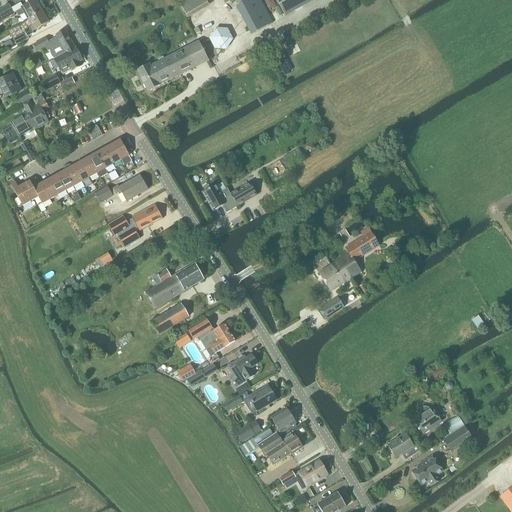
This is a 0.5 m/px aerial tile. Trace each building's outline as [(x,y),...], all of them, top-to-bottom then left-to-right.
[(207,4),(204,0),(188,0),(179,5),(185,16),(207,4)] [(272,24),(259,0),(249,0),(236,7),(251,35),(272,24)] [(275,0),(285,18),(317,0),(275,0)] [(28,20),(43,11),(36,1),(16,12),(19,17),(25,14),(28,20)] [(0,8),(0,15),(11,9),(8,4),(0,8)] [(15,14),(12,9),(0,16),(3,21),(15,14)] [(43,11),(28,20),(32,26),(24,31),(26,34),(14,40),(17,46),(29,39),(28,37),(34,34),(33,32),(49,23),(43,11)] [(226,49),(232,40),(227,31),(216,30),(210,39),(215,49),(226,49)] [(48,48),(46,49),(48,54),(50,53),(54,60),(58,58),(75,49),(65,31),(56,36),(59,40),(50,45),(47,47),(48,48)] [(50,45),(46,39),(34,46),(37,52),(44,48),(45,50),(46,49),(48,48),(47,47),(50,45)] [(149,65),(137,71),(142,80),(141,80),(143,84),(144,84),(148,93),(160,87),(160,86),(208,62),(208,63),(209,62),(198,41),(197,42),(198,43),(164,60),(163,58),(158,61),(159,63),(150,67),(149,65)] [(75,49),(58,58),(54,60),(62,76),(71,71),(71,72),(81,67),(79,63),(82,62),(76,49),(75,50),(75,49)] [(0,90),(6,99),(23,90),(14,73),(0,80),(0,90)] [(40,84),(44,92),(59,84),(55,76),(40,84)] [(33,99),(29,91),(15,99),(19,107),(33,99)] [(26,114),(34,129),(35,131),(47,124),(40,113),(61,101),(57,94),(48,99),(47,97),(45,98),(46,100),(43,102),(40,96),(32,100),(35,106),(32,108),(29,103),(22,106),(26,114)] [(34,129),(26,114),(10,124),(12,127),(6,130),(13,144),(19,140),(18,138),(34,129)] [(92,130),(97,139),(102,136),(97,128),(92,130)] [(97,139),(92,130),(88,132),(93,141),(97,139)] [(120,140),(113,144),(122,161),(130,158),(120,140)] [(32,157),(25,144),(20,147),(27,160),(32,157)] [(122,161),(113,144),(105,149),(115,165),(122,161)] [(59,149),(64,158),(70,154),(65,145),(59,149)] [(315,151),(312,145),(306,148),(309,154),(315,151)] [(115,165),(105,149),(97,153),(106,170),(115,165)] [(303,158),(299,150),(284,159),(289,167),(303,158)] [(106,170),(97,153),(89,158),(98,174),(101,178),(109,174),(106,170)] [(98,174),(89,158),(81,162),(91,178),(98,174)] [(91,178),(81,162),(73,166),(83,183),(91,178)] [(83,183),(73,166),(65,171),(75,187),(83,183)] [(75,187),(65,171),(57,175),(67,191),(75,187)] [(67,191),(57,175),(49,180),(59,196),(67,191)] [(148,190),(140,176),(119,188),(118,187),(114,189),(117,194),(121,192),(127,202),(148,190)] [(34,179),(30,181),(39,198),(36,200),(39,207),(55,199),(59,196),(49,180),(38,186),(34,179)] [(15,182),(10,184),(18,199),(14,201),(19,209),(39,198),(30,181),(18,188),(15,182)] [(249,184),(230,195),(229,195),(236,208),(256,196),(249,184)] [(215,186),(202,193),(213,212),(223,206),(227,213),(236,208),(229,195),(230,195),(227,189),(227,190),(220,194),(215,186)] [(113,197),(107,188),(95,195),(100,204),(113,197)] [(124,216),(108,225),(114,235),(117,234),(124,248),(140,240),(136,232),(139,231),(140,232),(162,219),(155,206),(133,217),(134,219),(127,223),(124,216)] [(361,234),(364,239),(346,250),(350,256),(339,264),(350,280),(360,273),(361,275),(362,274),(354,262),(378,247),(367,230),(361,234)] [(350,280),(339,264),(320,276),(331,292),(350,280)] [(171,278),(181,294),(204,280),(195,265),(171,278)] [(162,284),(146,293),(155,309),(181,294),(171,278),(167,270),(158,276),(162,284)] [(344,309),(338,299),(319,312),(325,322),(344,309)] [(180,305),(160,318),(150,324),(158,336),(188,318),(180,305)] [(484,326),(478,317),(472,321),(478,330),(484,326)] [(205,320),(187,331),(193,341),(198,338),(211,330),(205,320)] [(211,330),(198,338),(211,358),(235,342),(225,326),(214,333),(212,329),(211,330)] [(254,377),(250,370),(257,365),(256,363),(253,358),(251,356),(246,360),(244,357),(229,367),(230,369),(229,370),(233,376),(231,382),(236,390),(247,383),(246,382),(254,377)] [(191,366),(177,374),(182,383),(195,375),(191,366)] [(442,366),(427,376),(431,382),(446,373),(442,366)] [(205,378),(201,373),(187,382),(191,387),(205,378)] [(268,388),(245,401),(252,415),(276,401),(268,388)] [(243,404),(239,397),(224,406),(227,413),(243,404)] [(419,418),(414,421),(423,435),(441,422),(432,409),(429,411),(428,408),(423,408),(418,411),(417,416),(419,418)] [(285,431),(287,430),(296,424),(287,409),(271,420),(281,434),(285,431)] [(462,411),(455,415),(457,417),(463,427),(470,423),(462,411)] [(463,427),(457,417),(445,425),(447,428),(442,432),(446,438),(451,435),(463,427)] [(254,435),(251,431),(248,427),(237,434),(242,443),(254,435)] [(269,428),(253,438),(257,444),(273,434),(269,428)] [(285,431),(281,434),(278,436),(280,439),(281,438),(289,433),(287,430),(285,431)] [(452,455),(472,441),(464,430),(444,443),(452,455)] [(280,439),(276,433),(257,446),(265,459),(266,457),(273,466),(291,454),(283,443),(280,439)] [(290,433),(289,433),(281,438),(280,439),(283,443),(284,442),(290,438),(292,437),(290,433)] [(406,435),(388,447),(389,449),(389,452),(390,454),(392,455),(396,460),(406,453),(410,459),(422,452),(416,441),(412,444),(406,435)] [(283,443),(291,454),(292,455),(302,449),(301,448),(302,446),(299,442),(298,442),(293,436),(292,437),(290,438),(284,442),(283,443)] [(245,455),(253,449),(249,443),(241,449),(245,455)] [(437,477),(443,473),(433,458),(423,465),(424,466),(412,474),(413,475),(412,475),(416,481),(417,480),(421,487),(428,482),(432,488),(440,482),(437,477)] [(319,462),(298,474),(307,489),(327,476),(319,462)] [(295,479),(291,474),(280,480),(283,486),(295,479)] [(511,511),(511,488),(500,498),(510,511),(511,511)] [(338,493),(317,505),(321,511),(339,511),(346,508),(338,493)] [(303,495),(293,501),(297,507),(307,501),(303,495)]
